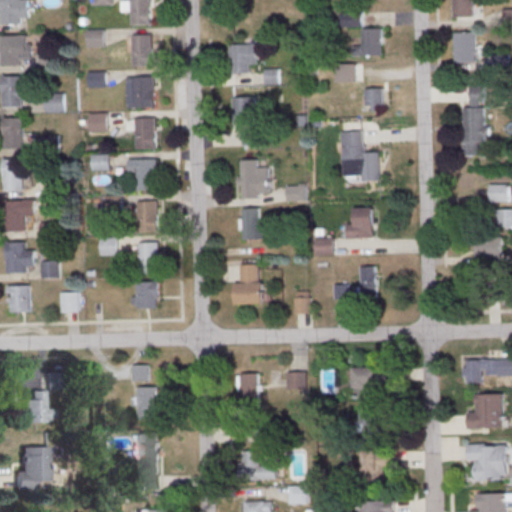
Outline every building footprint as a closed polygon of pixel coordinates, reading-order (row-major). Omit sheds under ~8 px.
[(29,0),(29,17),(22,17),(22,24),(2,24),(2,0),(29,0)] [(131,0),(150,0),(152,25),(132,25),(131,0)] [(454,0),(473,0),(475,18),(455,19),(454,0)] [(341,12),(341,25),(364,25),(364,12),(341,12)] [(360,28),(382,28),(383,56),(361,56),(360,28)] [(88,30),(105,29),(106,46),(88,46),(88,30)] [(455,32),(474,31),(476,63),(456,64),(455,32)] [(28,33),(28,45),(32,45),(33,59),(22,59),(22,66),(3,66),(2,34),(28,33)] [(133,35),(152,35),(154,66),(135,67),(133,35)] [(231,45),(254,45),(254,73),(232,73),(231,45)] [(38,53),(56,53),(56,70),(39,70),(38,53)] [(357,82),(357,63),(337,63),(337,82),(357,82)] [(88,72),(106,72),(106,88),(88,89),(88,72)] [(22,75),(22,84),(31,84),(31,99),(23,99),(23,107),(3,107),(3,75),(22,75)] [(127,77),(154,76),(156,108),(128,109),(127,77)] [(384,109),(384,88),(366,88),(366,109),(384,109)] [(46,94),(64,94),(64,110),(47,111),(46,94)] [(233,98),(256,97),(256,125),(234,126),(233,98)] [(464,109),(484,109),(485,140),(466,141),(464,109)] [(90,114),(108,113),(108,130),(91,130),(90,114)] [(137,118),(156,117),(157,149),(138,150),(137,118)] [(23,118),(24,150),(5,150),(4,118),(23,118)] [(342,132),(363,131),(364,146),(366,145),(366,152),(380,152),(381,181),(362,182),(362,176),(344,177),(342,132)] [(42,136),(60,136),(60,153),(43,153),(42,136)] [(93,154),(110,154),(110,172),(93,172),(93,154)] [(24,158),(24,190),(5,191),(4,159),(24,158)] [(138,159),(157,158),(158,190),(139,191),(138,159)] [(242,169),(261,169),(262,199),(243,199),(242,169)] [(48,178),(66,177),(66,194),(49,194),(48,178)] [(511,183),(491,183),(491,201),(511,201),(511,183)] [(307,201),(307,184),(288,184),(288,201),(307,201)] [(105,196),(123,195),(123,212),(106,212),(105,196)] [(36,199),(36,214),(26,214),(26,232),(7,233),(6,200),(36,199)] [(138,202),(157,201),(159,233),(140,233),(138,202)] [(375,207),(356,207),(356,221),(348,221),(348,237),(375,237),(375,207)] [(242,209),(261,208),(262,238),(243,239),(242,209)] [(499,227),(511,227),(511,208),(499,208),(499,227)] [(41,223),(56,223),(56,238),(41,238),(41,223)] [(318,237),(318,254),(334,254),(334,237),(318,237)] [(477,237),(477,256),(505,256),(505,237),(477,237)] [(101,238),(119,238),(119,254),(102,255),(101,238)] [(27,242),(27,250),(35,250),(36,266),(27,266),(27,274),(8,274),(7,242),(27,242)] [(140,243),(159,242),(160,274),(141,275),(140,243)] [(42,262),(60,262),(60,278),(42,279),(42,262)] [(237,303),(263,303),(263,263),(237,263),(237,303)] [(362,293),(378,293),(378,265),(362,265),(362,293)] [(137,281),(159,281),(160,297),(158,297),(158,308),(138,309),(137,281)] [(30,285),(31,313),(12,313),(11,285),(30,285)] [(312,312),(311,290),(295,290),(296,312),(312,312)] [(61,293),(79,292),(80,312),(62,312),(61,293)] [(467,359),(467,381),(484,381),(484,373),(509,373),(509,359),(467,359)] [(132,364),(149,364),(149,382),(133,383),(132,364)] [(382,397),(382,367),(356,367),(356,397),(382,397)] [(288,389),(307,389),(307,371),(288,371),(288,389)] [(46,373),(62,373),(63,391),(46,391),(46,373)] [(261,373),(241,373),(241,397),(261,397),(261,373)] [(158,419),(158,386),(139,386),(139,419),(158,419)] [(48,422),(48,390),(31,390),(31,399),(22,399),(22,422),(48,422)] [(504,393),(505,429),(468,430),(468,413),(477,413),(477,405),(476,405),(475,394),(504,393)] [(365,435),(384,435),(384,406),(365,406),(365,435)] [(159,432),(140,432),(140,489),(159,489),(159,432)] [(509,479),(509,443),(469,444),(469,461),(477,461),(477,479),(509,479)] [(48,446),(21,446),(21,469),(14,469),(14,489),(38,489),(38,480),(48,480),(48,446)] [(242,452),(261,451),(262,481),(243,482),(242,452)] [(393,451),(366,451),(366,479),(393,479),(393,451)] [(289,487),(308,486),(308,505),(290,505),(289,487)] [(507,495),(507,511),(470,511),(481,511),(481,509),(479,509),(478,495),(507,495)] [(363,511),(363,501),(394,500),(394,511),(363,511)] [(245,511),(245,502),(264,502),(264,511),(245,511)]
